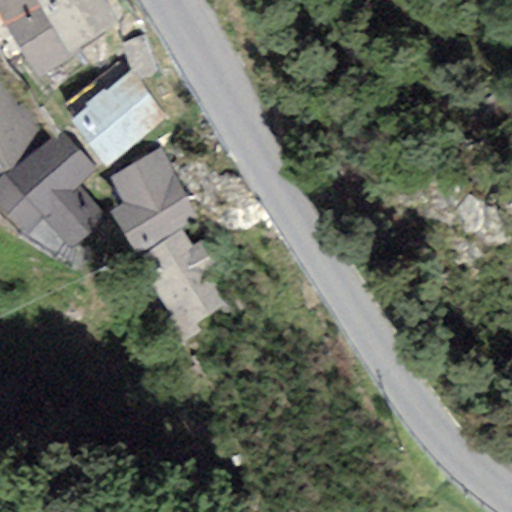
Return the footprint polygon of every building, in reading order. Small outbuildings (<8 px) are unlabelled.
[(114,26),(97,0),(0,0),(0,13),(42,81),(114,26)] [(165,121),(128,77),(72,125),(109,168),(165,121)] [(0,178),(35,159),(0,96),(0,178)] [(86,177),(61,151),(9,203),(35,229),(47,217),(74,245),(99,221),(70,192),(86,177)] [(153,162),(119,184),(136,210),(121,220),(142,252),(197,217),(176,184),(169,188),(153,162)] [(183,242),(149,262),(159,279),(152,283),(173,318),(161,324),(175,347),(191,338),(186,330),(221,310),(203,280),(217,272),(202,246),(189,253),(183,242)]
